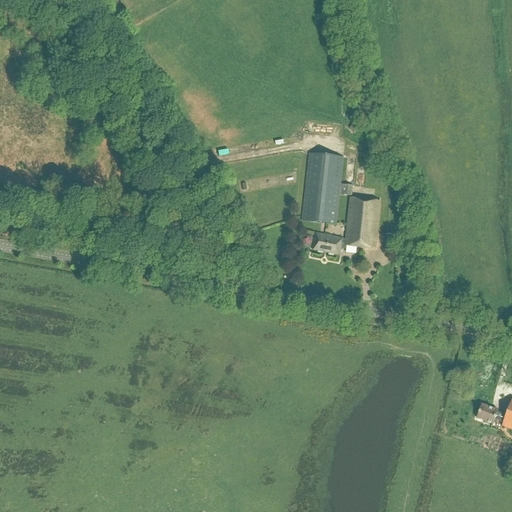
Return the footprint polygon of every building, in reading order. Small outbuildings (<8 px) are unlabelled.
[(351,196),(352,186),(340,184),(343,157),(309,153),(302,222),(336,225),(339,195),(351,196)] [(257,174),(238,177),(239,184),(258,180),(257,174)] [(345,241),(345,247),(376,250),(380,202),(349,199),(345,241)] [(341,240),(341,239),(314,234),(311,251),(339,256),(340,246),(345,247),(345,241),(341,240)] [(393,251),(394,235),(385,234),(384,250),(393,251)] [(345,254),(341,258),(348,264),(351,260),(345,254)] [(511,430),(511,402),(506,417),(498,414),(499,411),(483,405),(477,420),(493,426),(495,421),(503,424),(502,427),(511,430)] [(492,443),(511,447),(511,436),(494,432),(492,443)] [(433,450),(432,456),(440,458),(441,452),(433,450)]
